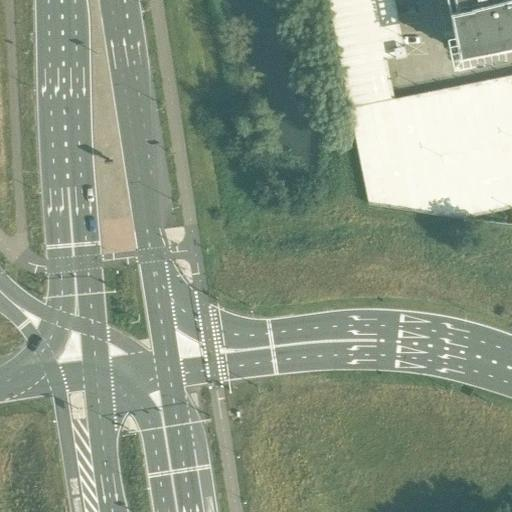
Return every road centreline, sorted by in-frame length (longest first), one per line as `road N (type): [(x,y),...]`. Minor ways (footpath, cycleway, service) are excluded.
road 1 (secondary): [(57,0),(67,185),(90,374)]
road 2 (secondary): [(167,362),(111,0)]
road 3 (motorway): [(511,369),(452,349),(351,340),(167,362)]
road 4 (primary): [(191,511),(167,362)]
road 5 (primary): [(90,374),(112,511)]
